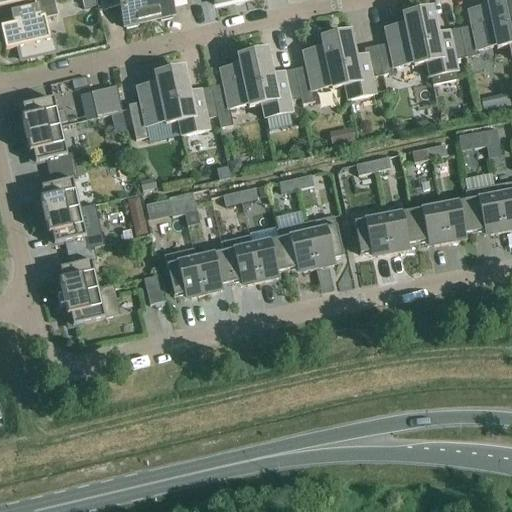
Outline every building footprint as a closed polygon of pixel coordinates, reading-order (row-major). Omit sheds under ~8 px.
[(0,0),(0,10),(34,3),(35,9),(54,5),(53,0),(0,0)] [(80,0),(83,12),(96,9),(93,0),(80,0)] [(149,24),(143,0),(101,0),(104,13),(119,10),(123,30),(125,29),(126,32),(138,29),(138,26),(149,24)] [(143,0),(149,24),(160,21),(160,24),(173,21),(172,18),(174,18),(170,0),(143,0)] [(472,29),(459,32),(466,61),(478,59),(477,54),(496,50),(497,52),(510,49),(511,49),(500,0),(496,0),(486,2),(488,11),(469,16),(472,29)] [(511,0),(500,0),(511,49),(510,49),(511,59),(511,0)] [(54,5),(35,9),(10,15),(13,28),(0,30),(0,31),(5,53),(18,50),(21,63),(55,55),(52,41),(49,42),(44,22),(58,19),(54,5)] [(431,14),(417,17),(428,67),(427,67),(431,89),(458,83),(453,64),(466,61),(459,32),(447,35),(448,38),(436,40),(431,14)] [(388,47),(376,50),(383,79),(395,76),(394,71),(413,67),(413,70),(427,67),(428,67),(417,17),(403,20),(405,29),(385,33),(388,47)] [(349,37),(335,40),(346,90),(345,90),(348,104),(374,99),(370,82),(383,79),(376,50),(364,52),(365,61),(354,63),(349,37)] [(294,73),(300,102),(302,108),(314,105),(312,94),(331,90),(331,93),(345,90),(346,90),(335,40),(321,43),(323,52),(304,57),(306,70),(294,73)] [(266,55),(252,58),(262,108),(265,122),(291,116),(288,105),(300,102),(294,73),(282,76),(282,79),(271,81),(266,55)] [(223,88),(211,91),(217,120),(220,132),(232,129),(229,112),(248,108),(248,111),(262,108),(252,58),(238,61),(240,70),(220,74),(223,88)] [(183,73),(169,76),(179,126),(178,126),(181,140),(208,134),(205,123),(217,120),(211,91),(199,93),(199,96),(188,99),(183,73)] [(179,126),(169,76),(155,79),(157,88),(137,92),(140,106),(128,108),(135,144),(148,141),(146,130),(165,126),(165,129),(178,126),(179,126)] [(89,89),(87,81),(72,84),(73,93),(89,89)] [(91,96),(97,122),(122,116),(116,90),(91,96)] [(21,121),(25,139),(60,130),(53,102),(22,109),(24,120),(21,121)] [(46,164),(48,176),(75,170),(72,157),(66,158),(60,130),(25,139),(29,156),(32,156),(35,167),(46,164)] [(354,147),(351,132),(343,134),(346,148),(354,147)] [(496,133),(484,136),(486,151),(499,148),(496,133)] [(486,151),(484,136),(471,138),(474,153),(486,151)] [(444,149),(428,153),(430,164),(446,160),(444,149)] [(430,164),(428,153),(411,156),(414,167),(430,164)] [(388,161),(372,165),(374,176),(390,172),(388,161)] [(229,165),(231,177),(242,175),(240,163),(229,165)] [(374,176),(372,165),(355,169),(358,180),(374,176)] [(82,168),(75,170),(77,180),(84,178),(82,168)] [(39,202),(43,220),(79,212),(72,184),(78,183),(77,180),(75,170),(48,176),(51,188),(40,191),(43,201),(39,202)] [(311,179),(295,183),(297,194),(313,190),(311,179)] [(140,184),(142,195),(156,192),(154,182),(140,184)] [(297,194),(295,183),(279,187),(281,198),(297,194)] [(511,185),(494,189),(503,236),(511,234),(511,185)] [(465,195),(466,204),(467,204),(473,236),(489,233),(490,239),(503,236),(494,189),(465,195)] [(255,192),(239,196),(241,207),(257,203),(255,192)] [(241,207),(239,196),(222,200),(225,211),(241,207)] [(193,200),(181,203),(184,218),(196,215),(193,200)] [(128,203),(131,218),(142,216),(139,201),(128,203)] [(184,218),(181,203),(168,206),(172,221),(184,218)] [(467,204),(466,204),(439,210),(446,247),(459,245),(457,239),(473,236),(467,204)] [(160,222),(157,207),(146,209),(149,224),(160,222)] [(67,257),(93,251),(104,249),(94,208),(79,212),(43,220),(48,238),(51,237),(54,248),(64,245),(67,257)] [(439,210),(411,215),(417,247),(432,244),(434,249),(446,247),(439,210)] [(411,215),(382,220),(389,258),(402,255),(401,250),(417,247),(411,215)] [(333,220),(305,227),(315,273),(328,270),(327,265),(343,261),(333,220)] [(389,258),(382,220),(353,226),(359,258),(376,255),(377,260),(389,258)] [(276,233),(278,243),(279,243),(286,274),(302,271),(303,276),(315,273),(305,227),(276,233)] [(220,246),(222,256),(223,256),(230,287),(246,284),(247,289),(259,286),(251,249),(249,239),(220,246)] [(279,243),(278,243),(251,249),(259,286),(272,283),(270,278),(286,274),(279,243)] [(58,284),(62,301),(98,293),(91,266),(96,265),(93,251),(67,257),(70,269),(59,272),(62,283),(58,284)] [(195,262),(193,252),(164,259),(173,300),(190,297),(191,302),(203,299),(195,262)] [(223,256),(222,256),(195,262),(203,299),(216,296),(214,291),(230,287),(223,256)] [(143,283),(149,309),(166,305),(160,279),(143,283)] [(98,293),(62,301),(66,319),(70,318),(72,329),(120,318),(113,290),(98,293)]
